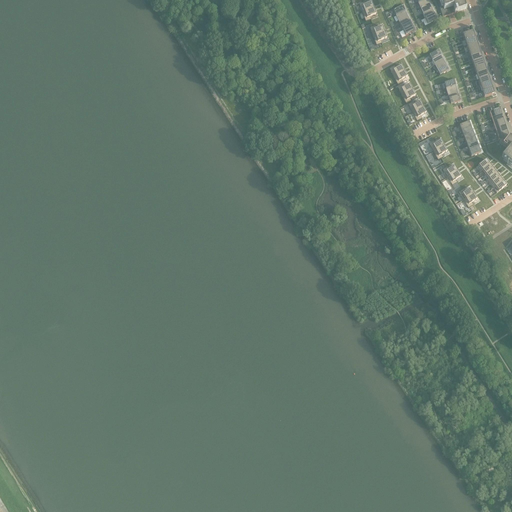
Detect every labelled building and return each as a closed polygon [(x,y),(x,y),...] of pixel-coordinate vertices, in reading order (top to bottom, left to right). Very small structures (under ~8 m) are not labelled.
[(430,5),(427,0),(418,4),(420,9),(430,5)] [(466,10),(462,0),(436,0),(443,17),(442,18),(443,18),(466,10)] [(364,3),(359,5),(362,14),(374,9),(371,3),(366,6),(364,3)] [(432,10),(430,5),(420,9),(423,14),(432,10)] [(396,9),(389,12),(389,14),(390,16),(394,14),(396,17),(405,12),(403,7),(400,8),(397,10),(396,10),(396,9)] [(374,9),(362,14),(366,22),(371,20),(370,17),(376,15),(374,9)] [(434,15),(432,10),(423,14),(425,19),(434,15)] [(396,17),(394,18),(396,22),(398,21),(407,17),(405,12),(396,17)] [(425,19),(422,20),(423,22),(425,26),(431,23),(437,20),(434,15),(425,19)] [(410,22),(407,17),(398,21),(401,26),(410,22)] [(412,27),(410,22),(401,26),(403,31),(412,27)] [(374,27),(370,29),(373,37),(384,33),(382,27),(376,29),(375,26),(374,27)] [(403,31),(399,33),(402,38),(406,37),(405,36),(409,35),(409,34),(412,33),(415,32),(412,27),(403,31)] [(475,37),(473,31),(463,35),(465,41),(475,37)] [(384,33),(373,37),(376,46),(382,44),(381,41),(387,39),(384,33)] [(477,43),(475,37),(465,41),(467,46),(477,43)] [(479,49),(477,43),(467,46),(469,52),(479,49)] [(481,54),(479,49),(469,52),(471,58),(481,54)] [(432,61),(441,56),(438,51),(429,56),(432,61)] [(483,60),(481,54),(471,58),(473,64),(483,60)] [(435,66),(443,61),(441,56),(432,61),(435,66)] [(485,66),(483,60),(473,64),(474,69),(485,66)] [(437,71),(446,66),(443,61),(435,66),(437,71)] [(394,67),(389,69),(394,78),(404,72),(401,66),(396,69),(394,67)] [(440,76),(449,71),(446,66),(437,71),(440,76)] [(487,71),(485,66),(474,69),(476,75),(487,71)] [(488,77),(487,71),(476,75),(478,81),(488,77)] [(404,72),(394,78),(398,86),(402,84),(403,83),(402,80),(407,77),(404,72)] [(490,83),(488,77),(478,81),(480,86),(490,83)] [(455,86),(454,81),(444,84),(446,89),(455,86)] [(492,89),(490,83),(480,86),(482,92),(492,89)] [(403,85),(397,88),(402,96),(412,91),(410,85),(404,88),(403,85)] [(457,92),(455,86),(446,89),(447,95),(457,92)] [(494,95),(492,89),(482,92),(484,98),(494,95)] [(412,91),(402,96),(406,105),(411,102),(410,99),(415,96),(412,91)] [(459,97),(457,92),(447,95),(449,100),(459,97)] [(460,102),(459,97),(449,100),(450,105),(460,102)] [(412,103),(408,105),(413,114),(423,108),(420,102),(415,105),(413,102),(412,103)] [(423,108),(413,114),(417,122),(422,119),(421,116),(426,114),(423,108)] [(501,115),(499,109),(489,113),(491,119),(501,115)] [(503,121),(501,115),(491,119),(493,124),(503,121)] [(505,127),(503,121),(493,124),(495,130),(505,127)] [(471,128),(469,123),(459,127),(461,132),(471,128)] [(507,132),(505,127),(495,130),(497,136),(507,132)] [(473,133),(471,128),(461,132),(463,137),(473,133)] [(509,138),(507,132),(497,136),(499,141),(509,138)] [(475,138),(473,133),(463,137),(465,142),(475,138)] [(477,143),(475,138),(465,142),(467,147),(477,143)] [(511,140),(509,138),(499,141),(487,146),(489,152),(511,170),(511,140)] [(431,148),(428,149),(430,154),(433,152),(433,153),(444,147),(441,141),(436,144),(434,141),(429,144),(431,148)] [(479,148),(477,143),(467,147),(469,152),(479,148)] [(444,147),(433,153),(438,161),(443,158),(442,155),(447,152),(444,147)] [(481,153),(479,148),(469,152),(471,157),(481,153)] [(480,165),(476,168),(480,172),(482,171),(489,165),(486,160),(483,162),(480,165)] [(489,165),(482,171),(485,175),(493,169),(489,165)] [(447,167),(442,171),(447,178),(457,172),(454,167),(449,170),(447,167)] [(493,169),(485,175),(488,179),(489,179),(496,173),(493,169)] [(457,172),(447,178),(452,186),(457,183),(456,180),(461,177),(457,172)] [(488,179),(486,180),(487,181),(490,185),(499,177),(496,173),(489,179),(488,179)] [(499,177),(490,185),(493,189),(503,182),(499,177)] [(503,182),(493,189),(497,194),(501,191),(503,188),(506,186),(503,182)] [(462,191),(458,193),(463,201),(474,194),(470,189),(465,193),(463,190),(462,191)] [(474,194),(463,201),(469,209),(474,206),(472,203),(477,200),(474,194)]
